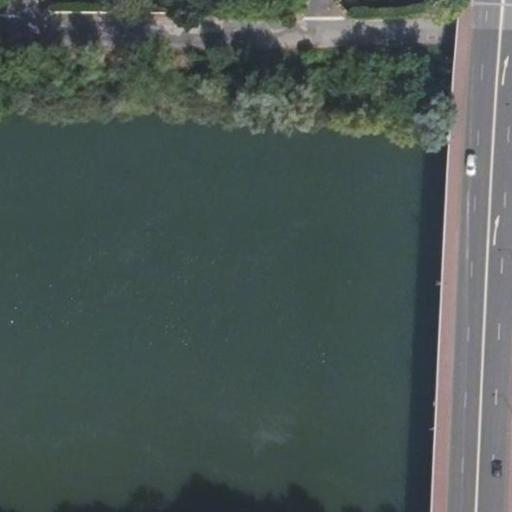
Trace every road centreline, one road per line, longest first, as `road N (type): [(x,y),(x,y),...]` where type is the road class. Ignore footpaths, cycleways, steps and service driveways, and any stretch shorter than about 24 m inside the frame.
road 1 (secondary): [(482,511),(506,0)]
road 2 (residential): [(327,37),(22,31)]
road 3 (residential): [(511,33),(327,37)]
